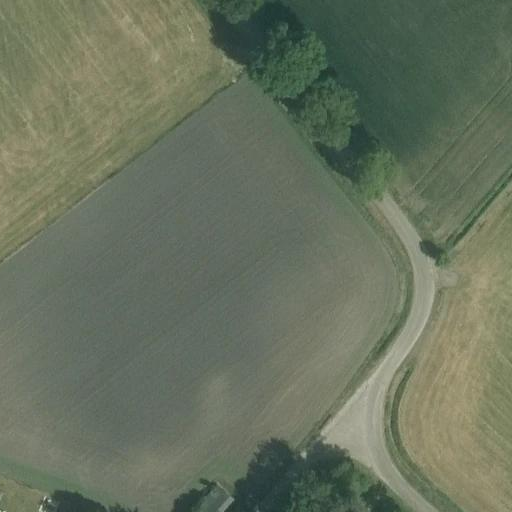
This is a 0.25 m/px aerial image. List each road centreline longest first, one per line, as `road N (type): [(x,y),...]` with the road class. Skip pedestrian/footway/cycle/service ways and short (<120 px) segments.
road 1 (unclassified): [(370,425),(376,382),(425,300),(422,258),(231,0)]
road 2 (unclassified): [(261,511),(331,438),(370,425)]
